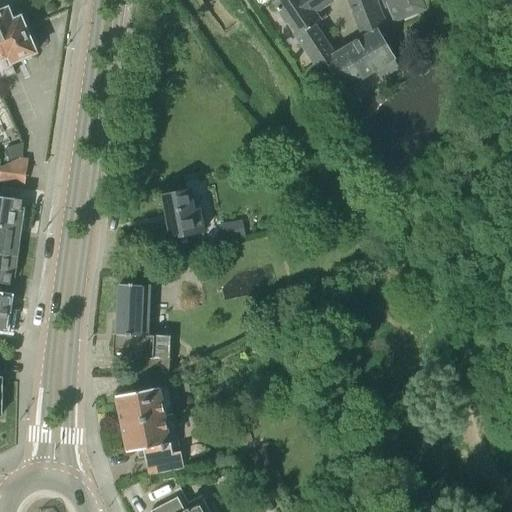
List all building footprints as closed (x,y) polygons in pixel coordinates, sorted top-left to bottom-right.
[(364,78),(346,51),(337,57),(316,28),(328,19),(322,10),(315,16),(304,0),(276,0),(273,2),(318,68),(325,63),(345,91),(364,78)] [(346,51),(364,78),(397,56),(380,30),(386,26),(374,0),(304,0),(315,16),(322,10),(330,4),(335,0),(347,0),(363,40),(346,51)] [(425,15),(419,0),(383,0),(387,11),(390,10),(395,25),(425,15)] [(0,69),(37,54),(21,18),(13,21),(8,8),(0,11),(0,69)] [(23,157),(24,143),(6,149),(10,161),(23,157)] [(0,181),(25,185),(28,161),(20,160),(2,167),(0,180),(0,181)] [(191,212),(188,192),(165,196),(170,222),(167,223),(171,239),(204,233),(199,210),(191,212)] [(0,226),(19,230),(20,228),(23,226),(25,213),(22,210),(23,201),(0,197),(0,226)] [(244,236),(241,221),(219,225),(222,240),(244,236)] [(363,222),(337,228),(342,246),(367,240),(363,222)] [(0,254),(16,257),(19,230),(0,226),(0,254)] [(0,283),(12,285),(13,275),(17,273),(19,260),(16,257),(0,254),(0,283)] [(119,285),(117,335),(150,336),(152,286),(119,285)] [(0,295),(0,329),(11,331),(13,314),(8,314),(11,297),(0,295)] [(112,356),(121,357),(120,376),(155,375),(155,371),(163,371),(162,358),(169,359),(170,337),(151,336),(150,336),(117,335),(117,340),(113,340),(112,356)] [(115,396),(121,424),(165,415),(160,388),(115,396)] [(165,415),(121,424),(126,452),(143,449),(145,460),(172,455),(165,415)] [(191,462),(191,463),(192,464),(192,465),(193,465),(193,466),(194,466),(195,467),(196,467),(197,467),(198,466),(199,466),(200,465),(200,464),(201,464),(201,463),(201,462),(201,461),(201,460),(200,459),(200,458),(199,458),(199,457),(198,457),(197,457),(196,457),(195,457),(194,457),(193,458),(192,458),(192,459),(192,460),(191,460),(191,461),(191,462)] [(197,511),(185,511),(180,501),(159,511),(199,511),(197,511)]
